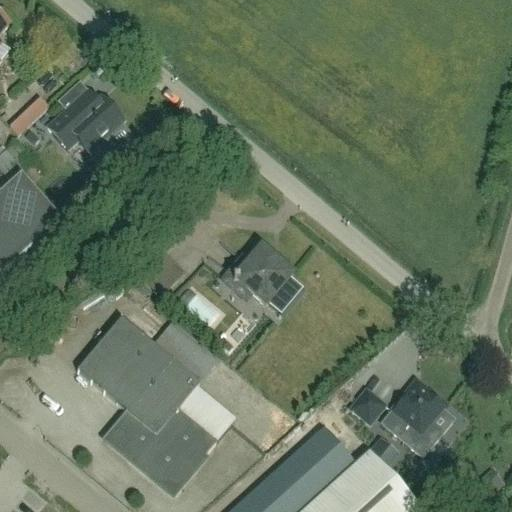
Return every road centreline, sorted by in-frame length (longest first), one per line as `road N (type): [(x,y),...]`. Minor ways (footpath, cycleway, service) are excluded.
road 1 (unclassified): [(470,338),(68,0)]
road 2 (unclassified): [(104,511),(0,425)]
